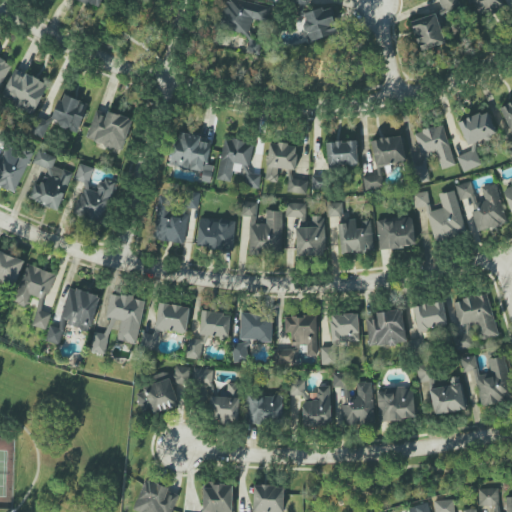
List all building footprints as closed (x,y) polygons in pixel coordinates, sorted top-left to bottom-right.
[(306,0),(289,0),(289,12),(302,13),(302,8),(307,8),(306,0)] [(439,0),(444,14),(461,8),(458,0),(439,0)] [(472,0),(480,17),(504,6),(501,0),(472,0)] [(329,6),(301,15),(309,42),(338,33),(329,6)] [(418,51),(444,44),(437,14),(411,20),(418,51)] [(0,87),(11,64),(0,58),(0,87)] [(16,68),(0,95),(0,97),(32,115),(48,86),(16,68)] [(86,101),(58,97),(54,119),(59,120),(58,129),(81,132),(86,101)] [(510,132),(511,130),(511,102),(499,108),(510,132)] [(122,151),(132,120),(96,108),(86,139),(122,151)] [(495,134),(488,111),(459,121),(466,144),(495,134)] [(30,131),(42,137),(50,123),(37,116),(30,131)] [(442,124),(413,134),(420,155),(434,150),(441,169),(455,165),(442,124)] [(210,183),(213,166),(208,165),(212,139),(175,133),(169,166),(202,171),(200,181),(210,183)] [(406,160),(401,134),(370,141),(376,167),(406,160)] [(217,180),(234,182),(233,185),(259,188),(261,174),(250,172),(254,142),(223,138),(217,180)] [(326,142),(327,167),(357,165),(356,141),(326,142)] [(265,181),(277,182),(278,168),(295,170),(297,145),(269,142),(265,181)] [(0,185),(16,192),(32,155),(4,143),(0,152),(0,185)] [(481,165),(474,145),(456,150),(463,171),(481,165)] [(72,173),(53,166),(56,157),(37,151),(33,163),(47,168),(40,186),(34,183),(28,199),(58,210),(72,173)] [(419,184),(432,180),(425,154),(420,155),(419,151),(411,153),(419,184)] [(74,216),(105,224),(116,183),(100,179),(96,192),(88,190),(93,168),(79,164),(74,181),(83,183),(74,216)] [(382,189),(381,175),(363,176),(364,190),(382,189)] [(511,177),(510,179),(511,184),(511,186),(503,190),(511,214),(511,177)] [(306,194),(307,180),(287,179),(287,193),(306,194)] [(459,199),(474,196),(471,182),(456,185),(459,199)] [(507,223),(495,183),(477,188),(479,194),(468,197),(470,206),(478,231),(507,223)] [(427,191),(412,194),(416,209),(426,207),(433,242),(465,235),(456,190),(439,194),(442,208),(431,211),(427,191)] [(187,213),(170,213),(171,196),(156,195),(154,241),(185,243),(187,213)] [(283,211),(266,210),(265,224),(256,223),(256,203),(242,202),(242,216),(250,216),(248,253),(281,255),(283,211)] [(306,217),(306,203),(286,203),(286,217),(306,217)] [(328,216),(342,217),(342,203),(328,203),(328,216)] [(325,255),(324,216),(311,216),(312,228),(295,228),(296,256),(325,255)] [(415,247),(412,218),(376,221),(378,250),(415,247)] [(197,248),(234,249),(235,220),(198,219),(197,248)] [(340,252),(373,251),(371,220),(338,222),(340,252)] [(0,280),(14,286),(24,261),(0,251),(0,280)] [(57,275),(27,263),(12,302),(26,307),(31,296),(40,299),(36,309),(39,310),(46,293),(49,294),(57,275)] [(99,296),(69,287),(58,327),(64,329),(65,324),(90,331),(99,296)] [(498,335),(486,292),(452,302),(459,325),(475,320),(480,340),(498,335)] [(105,317),(121,320),(117,341),(137,344),(145,300),(110,294),(105,317)] [(442,301),(412,307),(417,331),(447,326),(442,301)] [(187,332),(188,305),(157,304),(156,330),(187,332)] [(365,320),(369,347),(406,342),(402,309),(376,313),(377,318),(365,320)] [(50,315),(37,310),(31,325),(45,330),(50,315)] [(230,313),(200,312),(200,336),(230,337),(230,313)] [(240,340),(272,341),(272,314),(241,313),(240,340)] [(358,314),(330,314),(331,343),(359,342),(358,314)] [(317,354),(316,316),(285,316),(285,333),(291,333),(291,349),(274,350),(275,364),(296,364),(296,355),(317,354)] [(63,331),(49,327),(45,341),(59,345),(63,331)] [(108,333),(93,332),(91,353),(106,354),(108,333)] [(469,335),(453,337),(455,350),(471,348),(469,335)] [(200,359),(201,339),(187,339),(186,359),(200,359)] [(232,362),(247,362),(247,343),(232,344),(232,362)] [(336,347),(320,348),(321,365),(336,364),(336,347)] [(480,407),(511,401),(504,356),(488,359),(490,373),(478,375),(475,356),(460,359),(463,372),(473,370),(480,407)] [(426,373),(429,373),(428,365),(417,366),(418,381),(427,380),(426,373)] [(173,384),(191,381),(188,366),(174,368),(175,372),(151,376),(153,384),(143,386),(144,392),(137,393),(140,414),(177,408),(173,384)] [(238,423),(240,384),(227,383),(226,392),(212,392),(214,370),(193,369),(193,384),(209,385),(207,422),(238,423)] [(336,426),(374,424),(372,382),(357,383),(358,396),(349,397),(347,373),(333,374),(336,426)] [(434,415),(465,409),(459,376),(449,378),(451,385),(429,390),(434,415)] [(305,381),(290,381),(289,395),(305,396),(305,381)] [(302,402),(303,427),(331,426),(330,386),(317,386),(317,401),(302,402)] [(413,388),(377,389),(378,421),(414,420),(413,388)] [(282,396),(247,395),(247,422),(282,423),(282,396)] [(169,488),(145,479),(133,510),(137,511),(171,511),(178,496),(168,492),(169,488)] [(231,511),(233,484),(203,483),(202,511),(201,511),(193,511),(192,511),(231,511)] [(284,511),(284,486),(253,485),(253,511),(284,511)] [(454,511),(453,500),(434,501),(434,511),(454,511)] [(409,511),(430,511),(427,502),(408,508),(409,511)]
